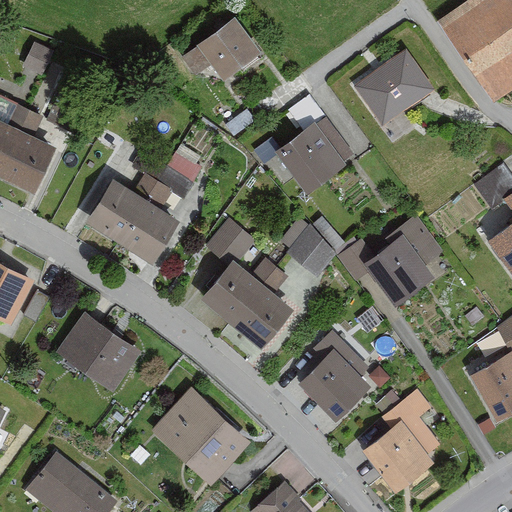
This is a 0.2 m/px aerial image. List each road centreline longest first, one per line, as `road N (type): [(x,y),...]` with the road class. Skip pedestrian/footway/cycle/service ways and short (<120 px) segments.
road 1 (residential): [(364,511),(289,428),(134,298),(0,216)]
road 2 (unclassified): [(407,0),(486,105),(511,124)]
